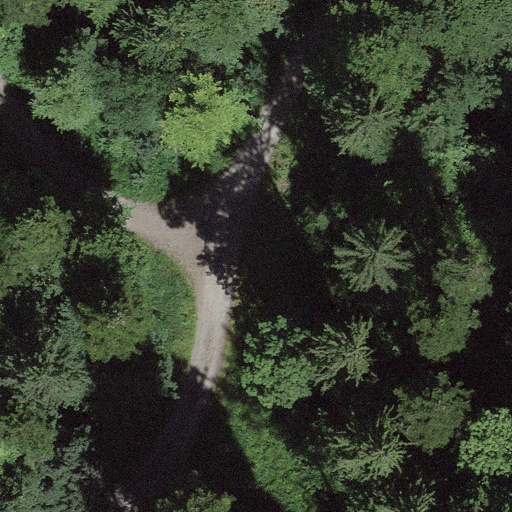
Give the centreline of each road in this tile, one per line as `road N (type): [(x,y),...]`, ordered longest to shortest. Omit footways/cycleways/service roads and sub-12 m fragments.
road 1 (track): [(111,511),(166,463),(209,342),(204,252)]
road 2 (track): [(204,252),(252,125),(333,0)]
road 3 (track): [(0,110),(11,134),(204,252)]
